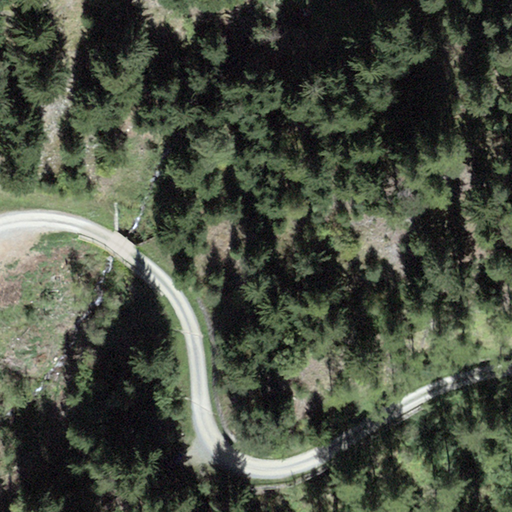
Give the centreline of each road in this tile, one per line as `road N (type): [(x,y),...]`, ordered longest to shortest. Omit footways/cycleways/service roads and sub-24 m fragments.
road 1 (unclassified): [(511,364),(272,471),(245,469),(202,411),(196,326),(180,294),(145,262)]
road 2 (track): [(145,262),(78,225),(0,225)]
